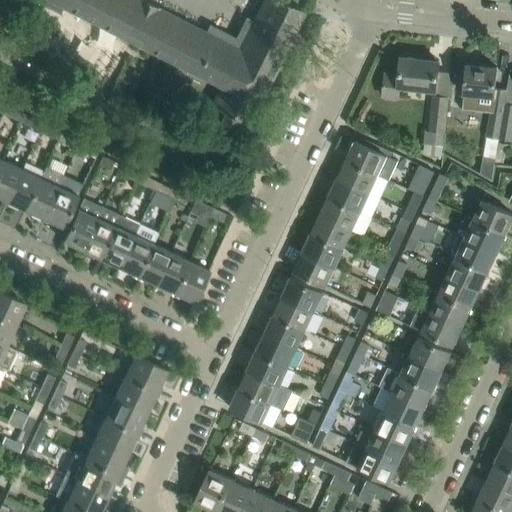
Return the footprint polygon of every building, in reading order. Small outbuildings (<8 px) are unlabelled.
[(247,124),(304,11),(281,0),(264,0),(239,49),(141,0),(49,0),(221,86),(211,106),(212,107),(220,111),(215,121),(241,134),(246,124),(247,124)] [(435,91),(437,71),(438,61),(401,57),(399,76),(385,74),(382,96),(397,98),(398,87),(435,91)] [(495,88),(497,67),(467,64),(462,108),(491,112),(486,137),(499,139),(505,104),(506,104),(507,90),(495,88)] [(444,132),(448,96),(435,95),(432,95),(428,130),(426,130),(425,143),(426,143),(425,153),(445,155),(446,132),(444,132)] [(511,141),(511,134),(511,104),(506,104),(505,104),(499,139),(511,141)] [(5,105),(2,113),(20,122),(24,114),(5,105)] [(39,131),(43,123),(24,114),(20,122),(39,131)] [(61,131),(43,123),(39,131),(57,139),(61,131)] [(76,148),(80,140),(61,131),(57,139),(76,148)] [(95,157),(99,149),(80,140),(76,148),(83,151),(95,157)] [(389,180),(398,161),(387,156),(354,140),(345,159),(389,180)] [(490,160),(503,162),(506,142),(493,140),(490,160)] [(109,169),(113,161),(102,156),(98,164),(109,169)] [(345,159),(337,178),(369,193),(381,198),(389,180),(345,159)] [(0,198),(5,201),(21,168),(2,160),(0,164),(0,198)] [(58,186),(59,186),(64,174),(46,166),(41,178),(39,177),(24,210),(43,218),(58,186)] [(24,210),(39,177),(21,168),(5,201),(24,210)] [(136,181),(140,173),(128,168),(124,176),(136,181)] [(155,190),(159,182),(140,173),(136,181),(155,190)] [(436,202),(445,182),(448,177),(440,173),(428,198),(436,202)] [(361,211),(369,193),(337,178),(328,196),(361,211)] [(423,195),(429,184),(421,180),(415,192),(423,195)] [(176,191),(165,185),(159,182),(155,190),(173,198),(176,191)] [(77,195),(59,186),(58,186),(43,218),(62,227),(77,195)] [(184,204),(188,196),(176,191),(173,198),(184,204)] [(418,206),(423,195),(415,192),(410,203),(418,206)] [(352,230),(361,211),(328,196),(319,215),(352,230)] [(82,250),(103,206),(84,197),(78,209),(78,208),(63,241),(82,250)] [(431,213),(436,202),(428,198),(423,209),(431,213)] [(506,233),(511,221),(511,212),(483,199),(474,218),(506,233)] [(214,208),(195,200),(190,212),(198,215),(200,210),(210,215),(214,208)] [(100,259),(121,215),(103,206),(82,250),(100,259)] [(223,221),(226,214),(214,208),(210,215),(223,221)] [(100,259),(119,268),(140,223),(121,215),(100,259)] [(343,248),(352,230),(319,215),(311,233),(343,248)] [(406,232),(411,220),(403,217),(398,228),(406,232)] [(506,233),(474,218),(465,236),(498,252),(506,233)] [(140,223),(119,268),(138,276),(153,244),(159,232),(140,223)] [(419,238),(425,227),(417,223),(411,235),(419,238)] [(401,243),(406,232),(398,228),(393,239),(401,243)] [(335,267),(343,248),(311,233),(302,252),(335,267)] [(420,252),(425,242),(419,239),(419,238),(411,235),(406,246),(420,252)] [(498,252),(465,236),(456,255),(489,271),(498,252)] [(156,285),(171,252),(153,244),(138,276),(156,285)] [(174,293),(189,261),(171,252),(156,285),(174,293)] [(326,286),(335,267),(302,252),(293,271),(326,286)] [(389,269),(394,257),(386,254),(381,265),(389,269)] [(480,289),(489,271),(456,255),(448,274),(480,289)] [(407,264),(399,260),(394,272),(402,275),(407,264)] [(193,302),(208,270),(189,261),(174,293),(193,302)] [(383,280),(389,269),(381,265),(375,276),(383,280)] [(397,286),(402,275),(394,272),(389,283),(397,286)] [(480,289),(448,274),(439,292),(472,308),(480,289)] [(314,310),(323,291),(291,276),(282,295),(314,310)] [(0,316),(16,324),(26,303),(0,290),(0,316)] [(385,290),(376,309),(390,315),(399,297),(385,290)] [(371,307),(376,295),(368,291),(363,303),(371,307)] [(472,308),(439,292),(430,311),(463,326),(472,308)] [(306,329),(314,310),(282,295),(273,314),(306,329)] [(419,306),(410,325),(421,330),(454,345),(463,326),(430,311),(419,306)] [(368,312),(360,308),(355,320),(363,324),(368,312)] [(297,347),(306,329),(273,314),(264,332),(297,347)] [(376,330),(382,319),(374,315),(368,326),(376,330)] [(0,341),(6,345),(16,324),(0,316),(0,341)] [(67,349),(73,336),(65,332),(59,345),(67,349)] [(297,347),(264,332),(256,351),(288,366),(297,347)] [(351,350),(356,338),(348,335),(343,346),(351,350)] [(451,351),(419,336),(410,355),(443,370),(451,351)] [(86,342),(78,338),(72,352),(79,355),(86,342)] [(364,356),(370,345),(362,341),(356,352),(364,356)] [(61,361),(67,349),(59,345),(53,358),(61,361)] [(342,368),(351,350),(343,346),(337,357),(334,364),(342,368)] [(280,385),(288,366),(256,351),(247,370),(280,385)] [(74,368),(79,355),(72,352),(66,364),(74,368)] [(359,367),(364,356),(356,352),(351,364),(359,367)] [(166,370),(134,354),(124,376),(156,391),(166,370)] [(434,388),(443,370),(410,355),(401,373),(434,388)] [(333,387),(342,368),(334,364),(325,383),(333,387)] [(271,403),(280,385),(247,370),(238,388),(271,403)] [(434,388),(401,373),(392,392),(425,407),(434,388)] [(48,390),(54,377),(47,374),(41,386),(48,390)] [(147,412),(156,391),(124,376),(114,397),(147,412)] [(352,381),(344,378),(339,389),(347,393),(352,381)] [(67,383),(59,379),(52,394),(60,398),(67,383)] [(328,398),(333,387),(325,383),(320,394),(328,398)] [(42,403),(48,390),(41,386),(35,399),(42,403)] [(425,407),(392,392),(382,387),(373,405),(384,410),(417,425),(425,407)] [(271,403),(238,388),(229,407),(262,422),(271,403)] [(342,404),(347,393),(339,389),(334,401),(342,404)] [(55,409),(60,398),(52,394),(47,405),(55,409)] [(147,412),(114,397),(104,418),(137,433),(147,412)] [(316,423),(321,412),(313,408),(308,420),(316,423)] [(417,425),(384,410),(375,429),(408,444),(417,425)] [(28,432),(34,419),(27,415),(21,428),(28,432)] [(330,430),(335,418),(327,415),(322,426),(330,430)] [(127,454),(137,433),(104,418),(94,439),(127,454)] [(311,435),(316,423),(308,420),(299,439),(307,443),(311,435)] [(47,424),(40,421),(33,435),(41,439),(47,424)] [(252,435),(255,427),(243,422),(239,429),(252,435)] [(399,463),(408,444),(375,429),(363,423),(355,441),(367,447),(399,463)] [(324,442),(330,430),(322,426),(316,438),(324,442)] [(268,434),(255,427),(252,435),(265,441),(268,434)] [(23,445),(28,432),(21,428),(15,441),(23,445)] [(35,450),(41,439),(33,435),(28,447),(35,450)] [(94,439),(85,459),(117,475),(123,477),(127,468),(121,466),(127,454),(94,439)] [(293,454),(297,447),(284,441),(280,448),(293,454)] [(390,481),(399,463),(367,447),(355,441),(353,441),(344,460),(390,481)] [(511,469),(511,446),(504,443),(495,461),(511,469)] [(317,456),(297,447),(293,454),(306,460),(307,465),(305,469),(311,472),(314,464),(313,464),(317,456)] [(22,479),(32,458),(25,454),(15,476),(22,479)] [(73,454),(63,475),(75,480),(107,495),(113,484),(118,486),(123,477),(117,475),(85,459),(73,454)] [(337,466),(317,456),(313,464),(314,464),(334,473),(337,466)] [(9,473),(15,460),(8,457),(2,469),(9,473)] [(511,469),(495,461),(487,480),(511,492),(511,469)] [(351,473),(337,466),(334,473),(348,480),(351,473)] [(0,484),(3,486),(9,473),(2,469),(0,474),(0,484)] [(216,511),(231,479),(210,469),(195,501),(216,511)] [(16,492),(22,479),(15,476),(9,489),(16,492)] [(217,511),(240,511),(252,488),(231,479),(216,511),(217,511)] [(99,511),(107,495),(75,480),(66,500),(91,511),(99,511)] [(376,493),(379,486),(366,480),(363,487),(376,493)] [(506,511),(510,511),(511,509),(511,492),(487,480),(478,498),(506,511)] [(389,499),(392,492),(379,486),(376,493),(389,499)] [(266,511),(273,498),(252,488),(240,511),(266,511)] [(290,511),(293,507),(273,498),(266,511),(290,511)] [(506,511),(478,498),(471,511),(506,511)] [(91,511),(66,500),(59,511),(91,511)]
